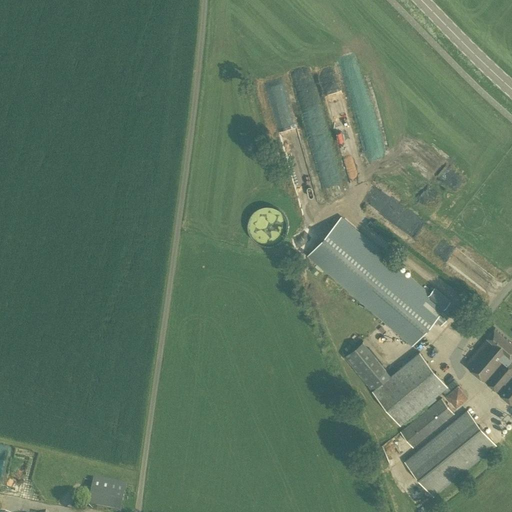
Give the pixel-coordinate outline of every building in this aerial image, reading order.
[(429,293),(340,217),(307,255),(412,346),(434,320),(441,325),(451,313),(445,307),(450,301),(434,287),(429,293)] [(511,403),(511,362),(510,360),(511,357),(511,355),(511,354),(511,342),(495,328),(488,336),(490,337),(467,364),(511,403)] [(367,384),(386,368),(363,340),(344,356),(367,384)] [(372,390),(401,424),(448,385),(422,352),(420,351),(372,390)] [(441,398),(400,431),(413,447),(454,414),(441,398)] [(434,497),(496,445),(467,409),(404,461),(434,497)] [(120,511),(125,483),(92,478),(87,506),(120,511)]
